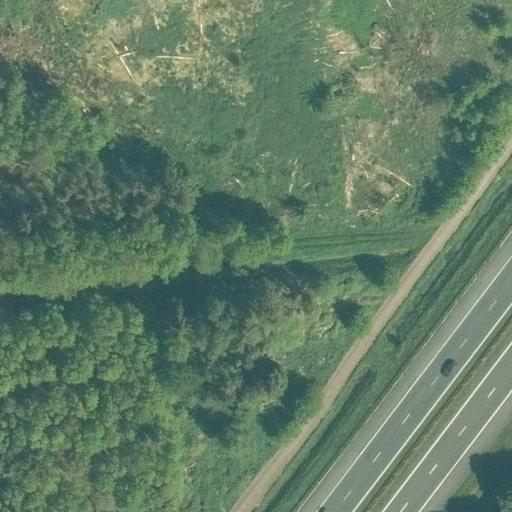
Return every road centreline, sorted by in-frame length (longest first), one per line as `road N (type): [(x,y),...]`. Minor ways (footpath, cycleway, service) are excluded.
road 1 (track): [(511,140),(238,511)]
road 2 (track): [(447,228),(0,284)]
road 3 (motorway): [(511,278),(334,511)]
road 4 (motorway): [(399,511),(511,365)]
